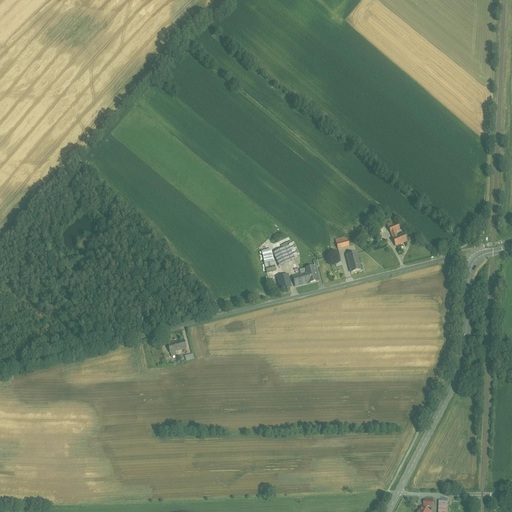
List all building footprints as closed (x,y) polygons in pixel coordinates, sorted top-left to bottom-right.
[(389,215),(382,209),(379,213),(386,219),(389,215)] [(393,225),(388,227),(391,234),(396,232),(400,230),(397,223),(393,225)] [(393,238),(396,246),(407,242),(404,234),(393,238)] [(347,237),(336,240),(338,249),(350,246),(347,237)] [(294,241),(275,249),(281,263),(291,259),(290,256),(299,252),(294,241)] [(272,247),(263,250),(265,259),(270,258),(274,257),(272,247)] [(356,253),(347,255),(351,272),(361,270),(356,253)] [(270,258),(265,259),(267,269),(274,267),(274,268),(277,267),(274,257),(270,258)] [(307,273),(293,277),(295,287),(308,284),(319,281),(315,268),(315,266),(306,268),(307,273)] [(288,272),(278,274),(281,287),(291,284),(288,272)] [(185,341),(168,345),(170,353),(187,349),(185,341)] [(448,511),(449,501),(441,501),(440,511),(444,511),(448,511)] [(423,503),(418,511),(429,511),(432,508),(423,503)]
